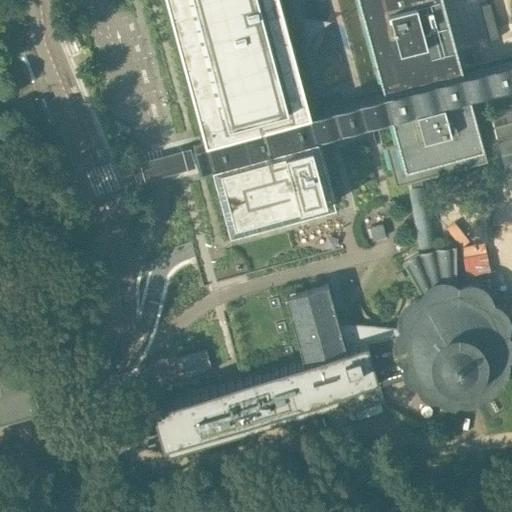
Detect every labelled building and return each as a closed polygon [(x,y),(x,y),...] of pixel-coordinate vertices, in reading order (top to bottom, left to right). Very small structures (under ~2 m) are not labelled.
[(167,0),(205,140),(192,143),(194,150),(191,151),(189,150),(188,149),(186,149),(185,150),(183,150),(182,151),(181,152),(180,153),(179,154),(179,156),(179,157),(179,159),(179,160),(180,162),(181,163),(182,164),(184,165),(185,165),(187,165),(188,165),(190,164),(191,163),(192,162),(193,161),(197,160),(199,167),(212,163),(230,229),(335,201),(317,134),(323,133),(328,132),(335,130),(357,124),(362,123),(370,121),(391,115),(384,91),(359,0),(167,0)] [(511,53),(462,67),(443,0),(359,0),(384,91),(391,115),(397,140),(384,144),(395,184),(410,180),(421,177),(487,159),(469,93),(490,88),(511,81),(511,53)] [(489,0),(479,3),(488,38),(499,35),(489,0)] [(195,164),(189,145),(130,160),(135,179),(195,164)] [(404,333),(367,341),(383,397),(384,396),(381,384),(403,376),(404,380),(407,384),(413,388),(418,391),(420,394),(421,398),(424,400),(427,403),(433,405),(439,404),(444,408),(449,410),(456,410),(462,408),(466,409),(471,410),(474,409),(478,407),(482,403),(489,401),(493,399),(497,394),(499,388),(503,386),(505,384),(508,378),(509,372),(508,365),(510,362),(511,359),(511,342),(509,337),(510,333),(510,328),(510,324),(509,320),(506,315),(502,311),(497,308),(492,306),(491,302),(489,296),(486,292),(482,288),(475,285),(469,284),(464,285),(459,288),(456,288),(454,249),(440,249),(434,251),(421,177),(410,180),(423,254),(419,256),(406,262),(425,296),(421,298),(416,298),(410,301),(405,304),(402,308),(400,314),(400,319),(400,323),(404,333)] [(382,222),(370,226),(373,239),(386,235),(382,222)] [(402,270),(395,274),(399,282),(406,278),(402,270)] [(344,408),(383,397),(367,341),(346,347),(328,283),(285,295),(304,361),(154,404),(165,439),(338,389),(344,408)] [(203,348),(175,356),(181,375),(209,367),(203,348)] [(0,361),(0,417),(36,407),(22,356),(0,361)]
